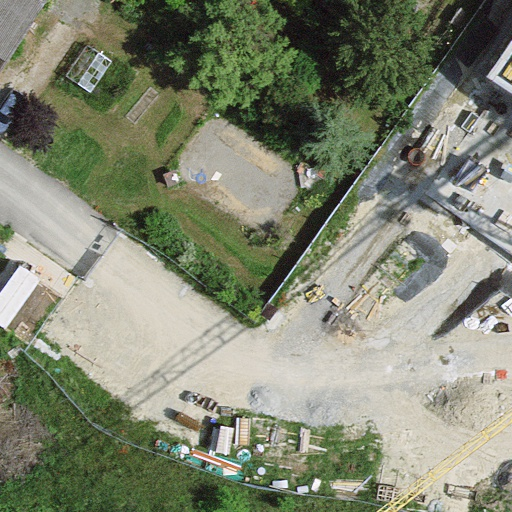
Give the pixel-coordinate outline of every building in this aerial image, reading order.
[(0,0),(0,82),(53,0),(0,0)] [(511,50),(498,74),(511,83),(511,50)] [(0,135),(0,161),(12,144),(0,135)] [(511,511),(511,414),(202,214),(139,298),(470,511),(511,511)] [(0,308),(38,334),(83,268),(21,227),(0,258),(0,308)]
